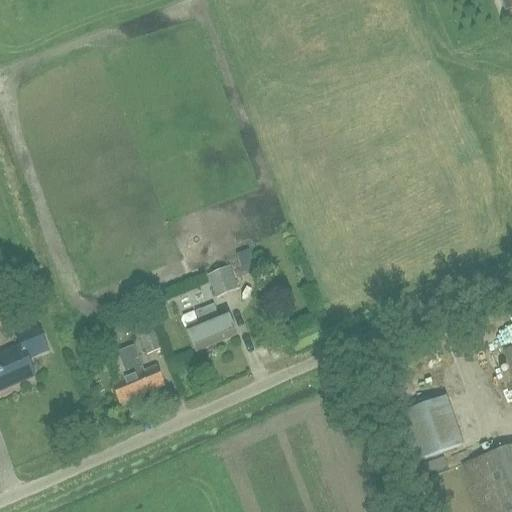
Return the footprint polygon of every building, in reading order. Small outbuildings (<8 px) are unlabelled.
[(511,0),(499,0),(505,14),(511,11),(511,0)] [(216,298),(237,289),(228,267),(207,276),(216,298)] [(195,351),(235,335),(226,312),(217,316),(212,304),(194,312),(199,323),(186,328),(195,351)] [(15,335),(20,347),(0,355),(0,386),(14,380),(15,383),(34,375),(27,359),(47,350),(37,326),(15,335)] [(146,354),(158,349),(151,331),(139,335),(146,354)] [(511,381),(511,345),(500,349),(511,381)] [(118,402),(162,384),(155,367),(143,372),(133,346),(117,353),(127,379),(112,385),(118,402)] [(412,463),(460,446),(443,398),(395,415),(412,463)] [(459,481),(466,479),(477,511),(511,511),(511,448),(461,467),(462,468),(455,470),(459,481)]
